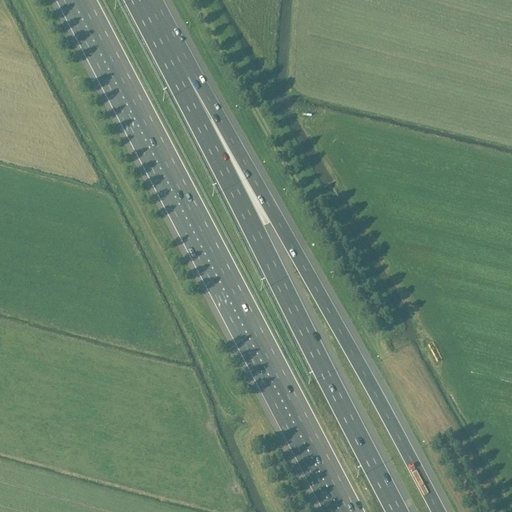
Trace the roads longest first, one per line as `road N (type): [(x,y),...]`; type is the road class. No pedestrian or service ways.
road 1 (motorway): [(82,0),(351,511)]
road 2 (motorway): [(440,511),(235,145),(181,80)]
road 3 (motorway): [(399,511),(181,80)]
